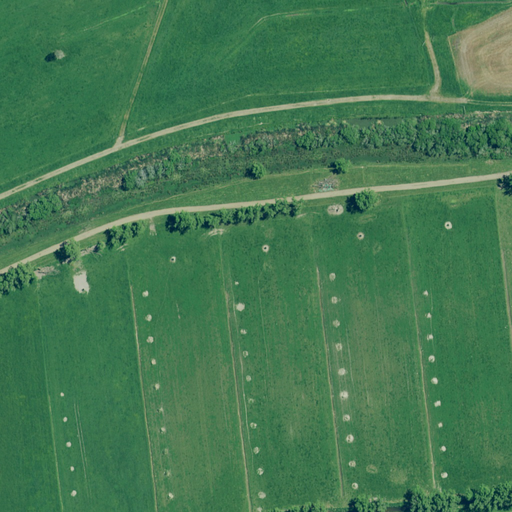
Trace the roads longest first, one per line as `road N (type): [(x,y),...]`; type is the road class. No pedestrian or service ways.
road 1 (track): [(511,172),(166,209),(75,236),(0,270)]
road 2 (track): [(0,194),(120,141),(227,112),(331,101)]
